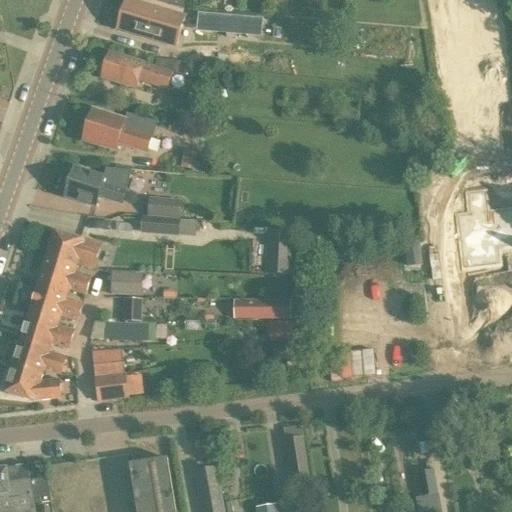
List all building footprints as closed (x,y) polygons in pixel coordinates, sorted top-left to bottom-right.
[(127,0),(118,30),(168,45),(177,15),(127,0)] [(149,0),(184,11),(187,0),(149,0)] [(204,31),(256,35),(258,16),(205,12),(204,31)] [(102,79),(136,90),(139,82),(167,92),(173,73),(186,77),(190,64),(158,61),(155,68),(111,53),(102,79)] [(116,152),(118,145),(147,155),(157,124),(128,114),(126,120),(93,110),(83,141),(116,152)] [(462,313),(466,339),(511,332),(511,137),(510,123),(473,128),(478,174),(475,174),(476,186),(480,185),(483,211),(454,216),(456,226),(450,227),(452,238),(458,237),(462,270),(450,272),(455,304),(461,303),(462,313)] [(180,170),(193,173),(192,174),(205,176),(209,160),(197,158),(198,156),(184,153),(180,170)] [(65,199),(95,208),(98,198),(123,206),(128,191),(103,184),(105,177),(75,167),(65,199)] [(160,219),(179,220),(182,202),(150,199),(148,218),(160,219)] [(160,219),(159,234),(178,235),(179,220),(160,219)] [(293,277),(294,232),(268,231),(266,276),(293,277)] [(55,232),(46,259),(76,268),(77,263),(94,269),(101,246),(55,232)] [(406,244),(409,269),(423,267),(420,243),(406,244)] [(46,259),(38,286),(67,295),(69,290),(86,295),(91,277),(75,272),(76,268),(46,259)] [(111,297),(142,298),(143,274),(112,274),(111,297)] [(38,286),(30,312),(59,321),(61,317),(77,322),(83,304),(66,299),(67,295),(38,286)] [(249,301),(249,320),(291,320),(291,301),(249,301)] [(30,312),(22,339),(51,348),(52,343),(69,348),(75,330),(58,325),(59,321),(30,312)] [(123,312),(122,324),(141,325),(142,313),(123,312)] [(301,322),(269,324),(270,342),(294,340),(293,330),(301,329),(301,322)] [(91,341),(156,343),(156,325),(95,323),(91,341)] [(22,339),(14,366),(43,375),(44,370),(61,375),(66,357),(50,352),(51,348),(22,339)] [(93,366),(96,378),(117,375),(114,352),(104,353),(105,365),(93,366)] [(43,375),(14,366),(5,393),(34,402),(34,401),(61,398),(59,381),(41,382),(43,375)] [(117,375),(96,378),(99,402),(129,398),(126,374),(117,375)] [(308,425),(289,426),(293,474),(311,473),(308,425)] [(175,511),(167,459),(129,466),(137,511),(175,511)] [(0,511),(35,511),(34,504),(30,481),(28,466),(7,468),(0,468),(0,511)] [(418,472),(422,497),(438,494),(434,470),(418,472)] [(224,511),(221,491),(199,495),(202,511),(224,511)]
